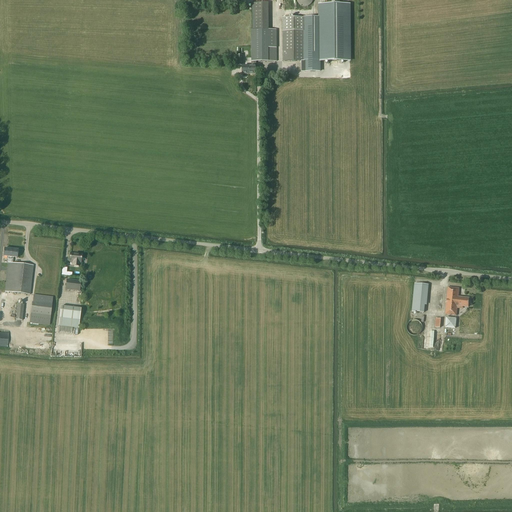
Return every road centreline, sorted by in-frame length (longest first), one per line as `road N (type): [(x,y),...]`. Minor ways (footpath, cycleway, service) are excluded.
road 1 (unclassified): [(511,278),(0,221)]
road 2 (unknown): [(261,250),(258,74),(271,64),(313,76)]
